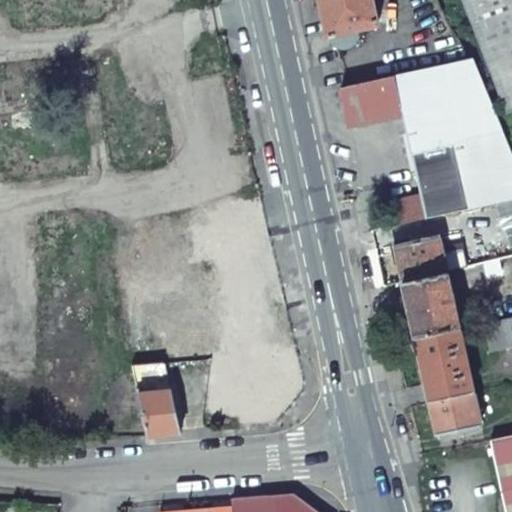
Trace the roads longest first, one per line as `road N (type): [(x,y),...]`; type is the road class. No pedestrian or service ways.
road 1 (secondary): [(268,0),(368,446)]
road 2 (residential): [(0,468),(139,471),(368,446)]
